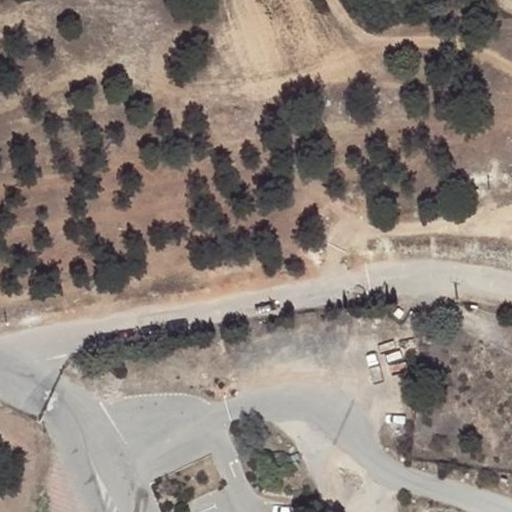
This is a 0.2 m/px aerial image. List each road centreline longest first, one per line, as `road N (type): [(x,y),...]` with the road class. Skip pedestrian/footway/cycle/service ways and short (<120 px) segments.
road 1 (unclassified): [(376,274),(0,354)]
road 2 (track): [(511,223),(329,237),(314,287)]
road 3 (track): [(511,71),(474,48),(357,31),(333,0)]
